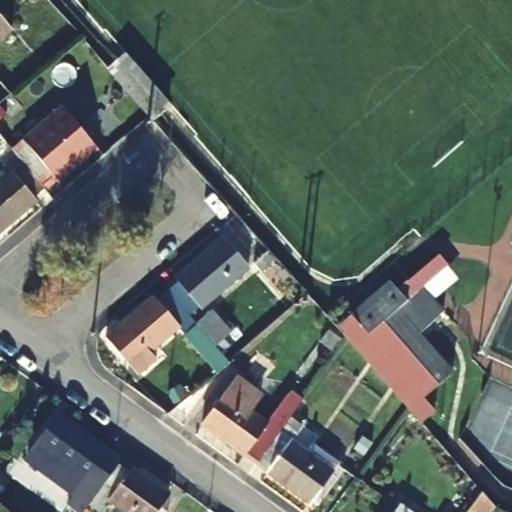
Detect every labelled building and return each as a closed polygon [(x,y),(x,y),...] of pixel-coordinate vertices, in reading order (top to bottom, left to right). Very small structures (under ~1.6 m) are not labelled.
[(0,39),(10,31),(0,19),(0,39)] [(0,104),(10,96),(0,83),(0,104)] [(0,104),(0,127),(22,109),(10,96),(0,104)] [(25,166),(45,189),(56,180),(58,182),(97,150),(63,108),(12,151),(25,166)] [(45,189),(25,166),(13,177),(10,174),(0,182),(0,232),(35,203),(32,200),(45,189)] [(180,283),(168,292),(189,316),(200,306),(202,307),(249,267),(223,239),(177,279),(180,283)] [(274,262),(266,252),(253,264),(261,273),(274,262)] [(454,276),(437,255),(397,289),(388,279),(334,325),(420,424),(437,410),(424,396),(453,371),(418,330),(441,311),(429,298),(454,276)] [(189,316),(168,292),(157,301),(154,298),(107,339),(132,368),(179,328),(177,326),(189,316)] [(230,333),(211,311),(195,324),(197,326),(215,346),(230,333)] [(341,342),(332,336),(325,345),(334,352),(341,342)] [(256,463),(284,425),(300,402),(288,395),(265,425),(250,413),(261,398),(235,379),(202,426),(256,463)] [(118,464),(121,461),(62,418),(30,461),(78,496),(71,506),(79,511),(84,511),(89,505),(101,489),(118,464)] [(298,434),(284,425),(256,463),(270,472),(268,474),(309,503),(331,472),(291,444),(298,434)] [(118,464),(101,489),(89,505),(98,511),(104,511),(111,502),(124,511),(163,511),(158,508),(168,496),(133,471),(131,473),(118,464)] [(490,511),(494,507),(482,493),(468,511),(490,511)]
